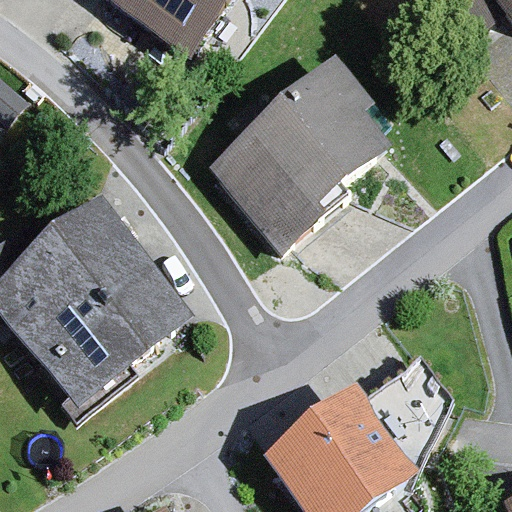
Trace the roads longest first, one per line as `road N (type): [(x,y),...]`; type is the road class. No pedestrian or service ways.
road 1 (residential): [(0,37),(144,165),(281,369)]
road 2 (residential): [(511,189),(281,369)]
road 3 (residential): [(281,369),(178,449),(78,511)]
